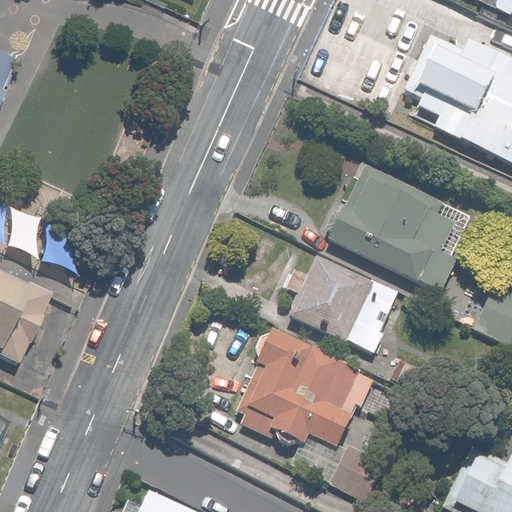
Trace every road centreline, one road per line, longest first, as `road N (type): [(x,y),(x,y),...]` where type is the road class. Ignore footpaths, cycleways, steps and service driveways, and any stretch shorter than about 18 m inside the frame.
road 1 (residential): [(274,0),(88,435)]
road 2 (residential): [(88,435),(243,511)]
